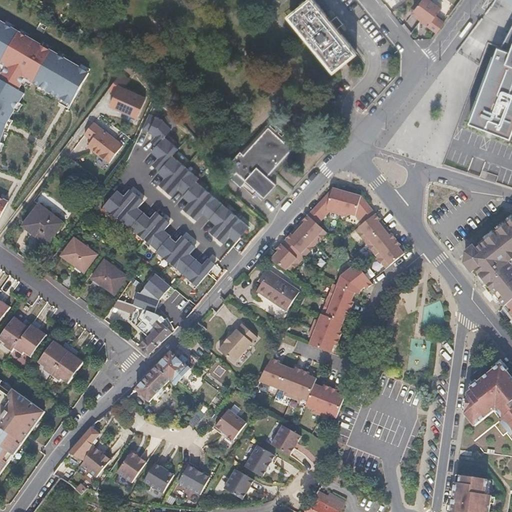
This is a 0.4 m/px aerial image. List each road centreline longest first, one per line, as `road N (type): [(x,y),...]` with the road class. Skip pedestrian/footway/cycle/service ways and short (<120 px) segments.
road 1 (residential): [(143,366),(353,148)]
road 2 (residential): [(435,511),(468,297)]
road 3 (residential): [(18,511),(91,416),(143,366)]
road 4 (residential): [(0,255),(143,366)]
road 5 (residential): [(330,0),(374,58),(372,77),(349,108),(367,132)]
